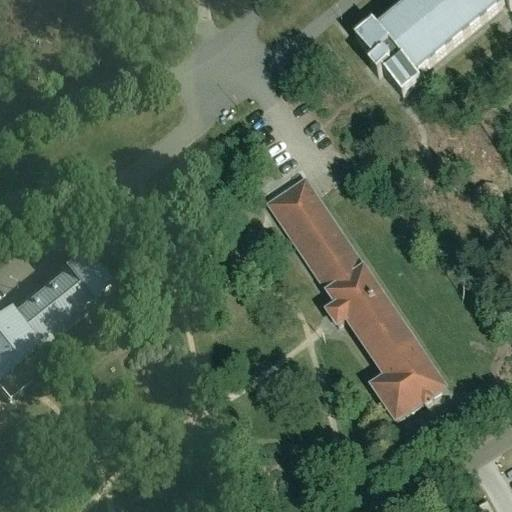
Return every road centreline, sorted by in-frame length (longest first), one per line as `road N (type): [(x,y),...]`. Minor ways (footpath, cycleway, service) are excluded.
road 1 (unclassified): [(0,280),(187,131),(244,69),(350,0)]
road 2 (unclassified): [(391,511),(511,436)]
